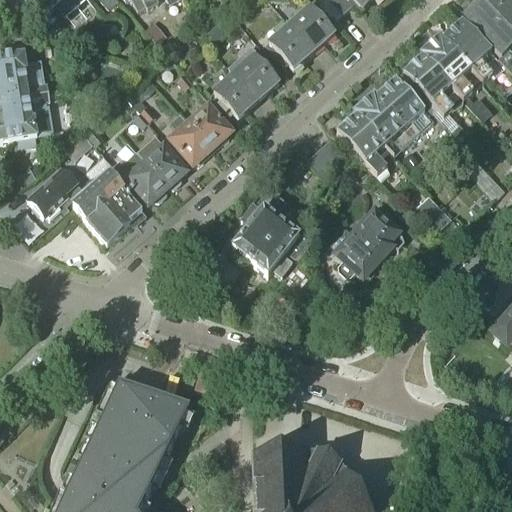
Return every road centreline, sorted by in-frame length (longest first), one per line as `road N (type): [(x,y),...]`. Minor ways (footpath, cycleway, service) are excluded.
road 1 (residential): [(98,306),(437,0)]
road 2 (residential): [(375,389),(98,306)]
road 3 (residential): [(375,389),(401,338),(511,215)]
road 4 (residential): [(511,435),(375,389)]
road 5 (residential): [(98,306),(0,400)]
